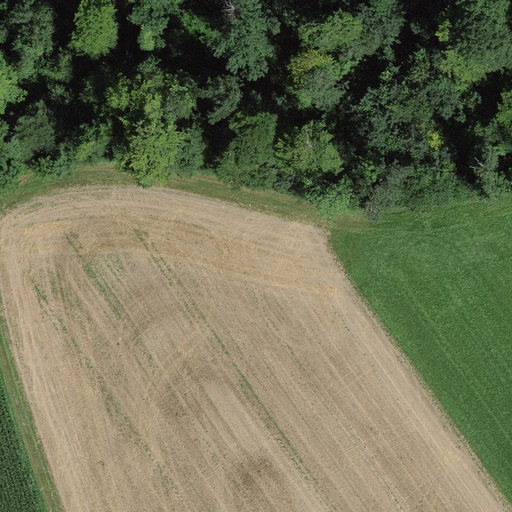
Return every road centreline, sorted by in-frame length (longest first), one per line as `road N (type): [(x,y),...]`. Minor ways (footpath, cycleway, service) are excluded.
road 1 (track): [(0,205),(70,173),(139,170),(367,224),(511,204)]
road 2 (track): [(52,511),(0,336)]
